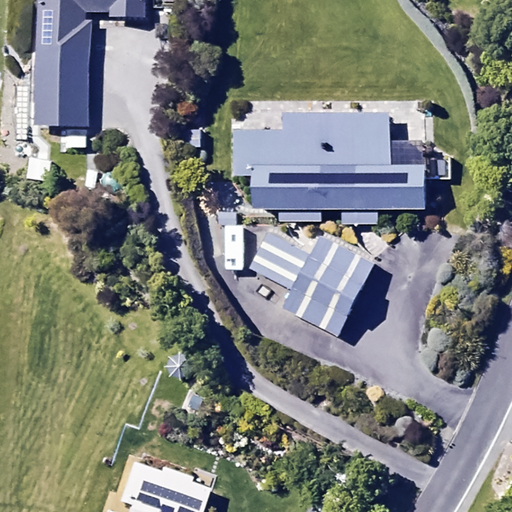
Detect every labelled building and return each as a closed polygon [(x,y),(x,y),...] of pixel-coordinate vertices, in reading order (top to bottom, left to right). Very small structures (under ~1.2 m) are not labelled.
[(35,0),(35,79),(90,79),(90,21),(146,21),(145,0),(35,0)] [(63,104),(57,104),(57,125),(79,126),(80,93),(64,92),(63,104)] [(378,212),(421,213),(421,173),(385,172),(386,119),(278,118),(278,135),(233,135),(233,185),(253,185),(252,217),(278,217),(278,228),(317,228),(317,213),(338,213),(338,224),(378,224),(378,212)] [(200,135),(175,135),(175,154),(188,154),(188,163),(200,163),(200,135)] [(435,164),(427,164),(427,185),(449,185),(449,160),(435,160),(435,164)] [(283,314),(333,339),(368,270),(315,244),(307,261),(267,241),(249,277),(291,298),(283,314)] [(201,511),(208,492),(135,468),(123,506),(132,509),(131,511),(201,511)]
